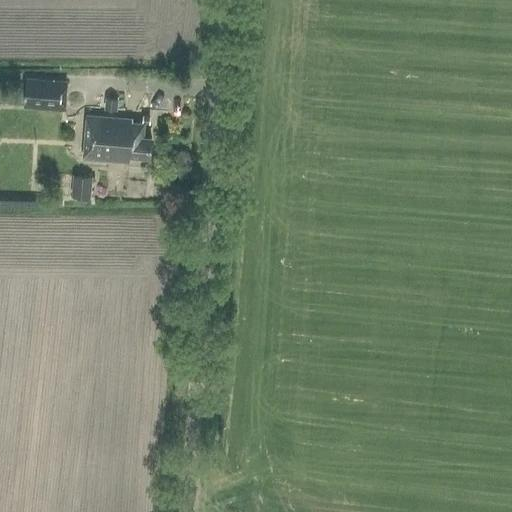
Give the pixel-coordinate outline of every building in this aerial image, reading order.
[(65,110),(67,79),(26,77),(24,108),(65,110)] [(116,111),(118,99),(107,98),(106,109),(116,111)] [(84,157),(128,160),(128,155),(149,157),(151,138),(142,137),(143,123),(125,122),(125,119),(87,116),(84,157)] [(92,177),(74,175),(72,196),(91,198),(92,177)] [(0,196),(0,205),(64,206),(64,197),(0,196)]
